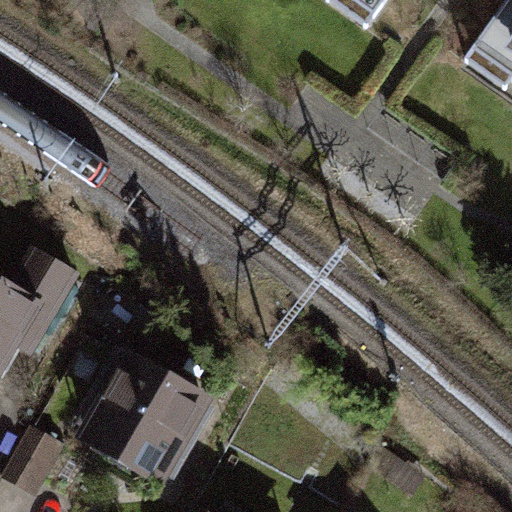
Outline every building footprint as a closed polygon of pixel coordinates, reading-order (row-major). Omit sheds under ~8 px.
[(330,0),(380,38),(407,0),(330,0)] [(511,0),(473,56),(511,83),(511,0)] [(0,277),(0,391),(2,393),(23,359),(38,366),(85,281),(32,252),(12,284),(0,277)] [(129,355),(82,446),(171,497),(223,405),(129,355)] [(66,446),(30,427),(3,483),(37,498),(66,446)]
